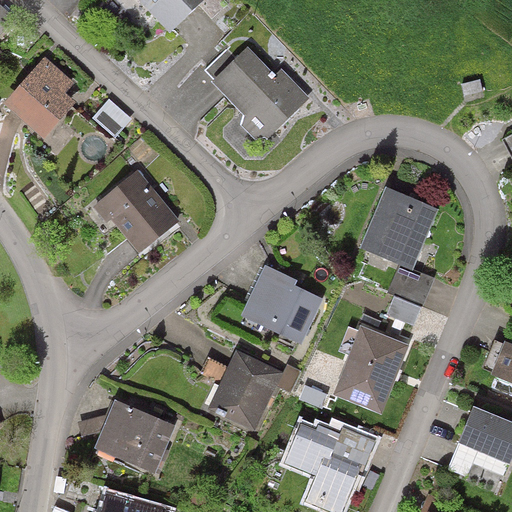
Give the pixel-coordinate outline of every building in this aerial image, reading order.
[(0,0),(0,55),(2,53),(0,50),(0,38),(19,18),(0,0)] [(144,0),(174,31),(206,0),(144,0)] [(266,136),(270,140),(315,99),(282,63),(274,70),(250,44),(212,79),(244,113),(240,124),(256,140),(266,136)] [(45,55),(3,104),(45,141),(88,92),(45,55)] [(479,79),(462,84),(466,97),(483,93),(479,79)] [(179,222),(131,167),(99,196),(148,251),(179,222)] [(442,206),(390,184),(363,249),(400,264),(388,292),(396,296),(423,308),(437,278),(415,269),(442,206)] [(301,277),(267,262),(242,317),(303,344),(324,297),(297,285),(301,277)] [(423,308),(396,296),(387,316),(414,328),(423,308)] [(410,344),(360,324),(332,395),(382,415),(410,344)] [(511,343),(507,341),(506,344),(496,340),(484,368),(494,372),(493,374),(511,382),(511,343)] [(283,373),(236,351),(229,366),(221,385),(208,412),(255,434),(278,387),(291,393),(301,372),(287,365),(283,373)] [(221,385),(229,366),(208,357),(200,375),(221,385)] [(329,395),(311,387),(304,403),(322,410),(329,395)] [(82,436),(103,431),(115,402),(112,400),(106,416),(78,422),(82,436)] [(176,425),(116,400),(115,402),(103,431),(93,454),(153,479),(176,425)] [(511,419),(477,405),(461,444),(511,465),(511,419)] [(377,440),(343,427),(341,434),(319,426),(318,430),(300,423),(284,464),(317,477),(307,503),(329,511),(343,511),(357,478),(361,480),(377,440)] [(418,511),(429,511),(430,509),(438,511),(450,511),(454,503),(428,491),(418,511)] [(168,511),(169,510),(108,494),(103,511),(168,511)]
